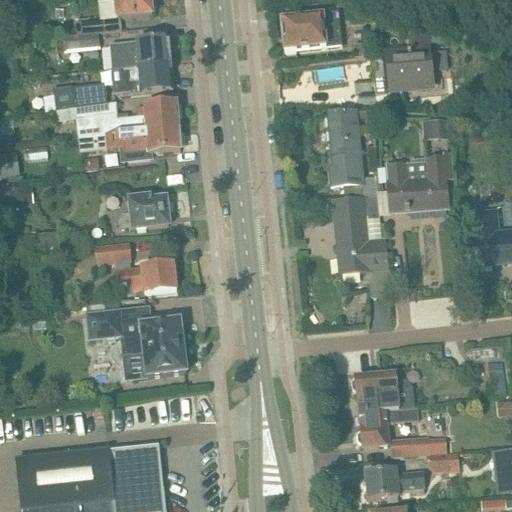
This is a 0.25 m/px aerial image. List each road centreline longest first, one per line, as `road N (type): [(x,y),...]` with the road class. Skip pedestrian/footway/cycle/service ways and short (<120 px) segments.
road 1 (tertiary): [(258,358),(220,0)]
road 2 (unclassified): [(258,358),(511,330)]
